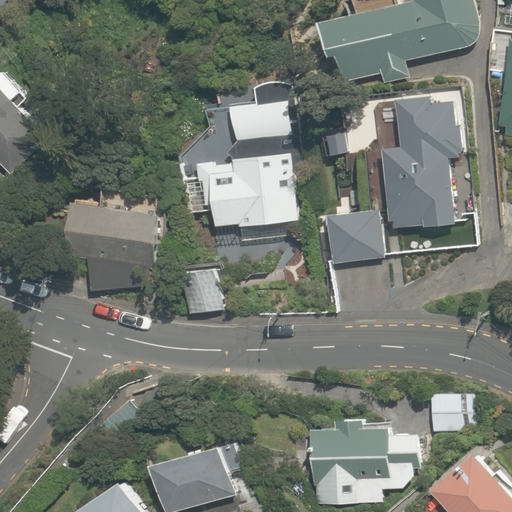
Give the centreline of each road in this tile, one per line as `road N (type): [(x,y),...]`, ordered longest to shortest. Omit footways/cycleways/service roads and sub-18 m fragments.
road 1 (tertiary): [(511,366),(444,349),(172,346),(88,329)]
road 2 (residential): [(0,465),(88,329)]
